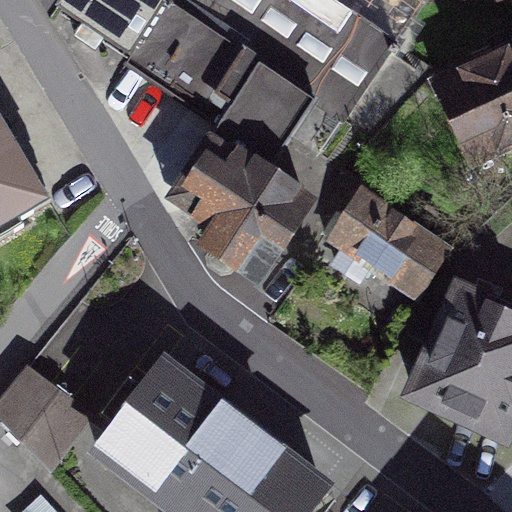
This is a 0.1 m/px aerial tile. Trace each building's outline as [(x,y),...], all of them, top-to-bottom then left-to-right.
[(64,0),(57,10),(225,121),(282,158),(293,139),(322,155),(341,123),(371,143),(431,72),(320,0),(64,0)] [(511,54),(440,88),(475,163),(511,145),(511,54)] [(0,119),(0,244),(24,230),(21,224),(52,205),(0,119)] [(282,158),(225,121),(171,203),(216,234),(208,250),(256,283),(308,206),(267,178),(282,158)] [(419,297),(447,254),(362,199),(335,241),(348,250),(337,266),(359,280),(369,264),(419,297)] [(504,437),(511,420),(511,318),(461,296),(415,397),(504,437)] [(165,370),(99,457),(172,511),(307,511),(324,490),(165,370)] [(91,422),(24,374),(0,403),(0,422),(50,475),(91,422)]
